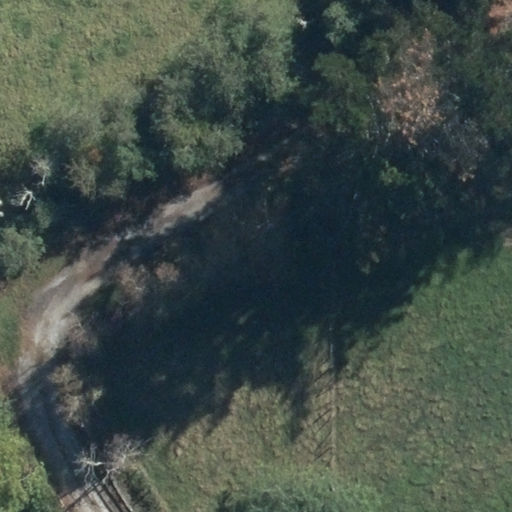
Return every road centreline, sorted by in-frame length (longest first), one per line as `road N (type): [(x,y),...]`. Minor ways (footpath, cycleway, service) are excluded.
road 1 (track): [(478,0),(95,187)]
road 2 (track): [(95,187),(45,306),(85,482),(103,511)]
